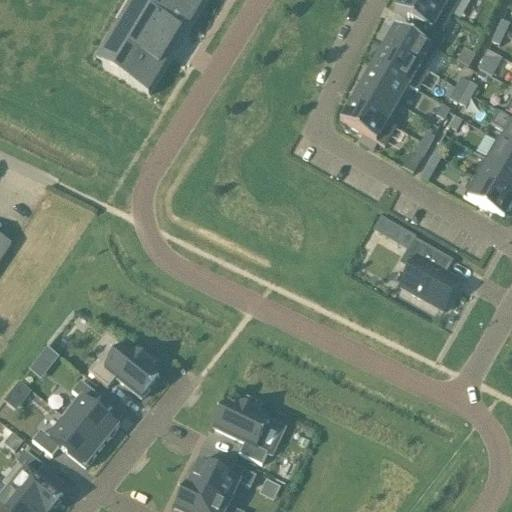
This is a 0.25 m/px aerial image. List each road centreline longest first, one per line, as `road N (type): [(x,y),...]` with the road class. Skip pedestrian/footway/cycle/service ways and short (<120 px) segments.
road 1 (residential): [(257,0),(149,172),(140,221),(149,240),(254,306),(455,402)]
road 2 (residential): [(375,0),(311,133),(511,246)]
road 3 (residential): [(194,382),(85,511)]
road 4 (residential): [(455,402),(488,423),(502,457),(475,511)]
